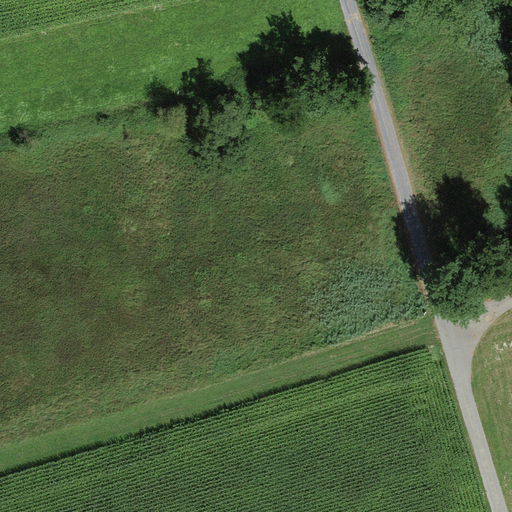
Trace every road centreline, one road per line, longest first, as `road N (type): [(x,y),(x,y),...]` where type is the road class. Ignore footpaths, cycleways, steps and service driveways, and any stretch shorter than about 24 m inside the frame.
road 1 (track): [(340,0),(450,354)]
road 2 (unclassified): [(497,511),(450,354),(480,308),(511,295)]
